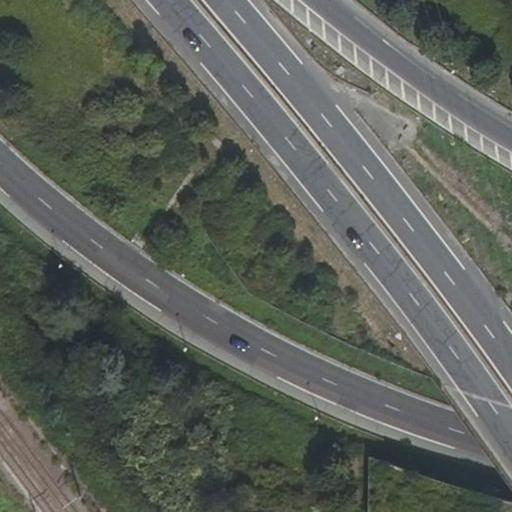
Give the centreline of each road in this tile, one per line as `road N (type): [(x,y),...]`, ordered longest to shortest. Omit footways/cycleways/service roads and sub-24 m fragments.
road 1 (trunk): [(0,166),(39,207),(166,297),(316,386),(464,446),(511,454)]
road 2 (trunk): [(170,0),(417,299),(511,430)]
road 3 (trunk): [(511,363),(226,0)]
road 4 (trunk): [(511,134),(433,94),(324,0)]
